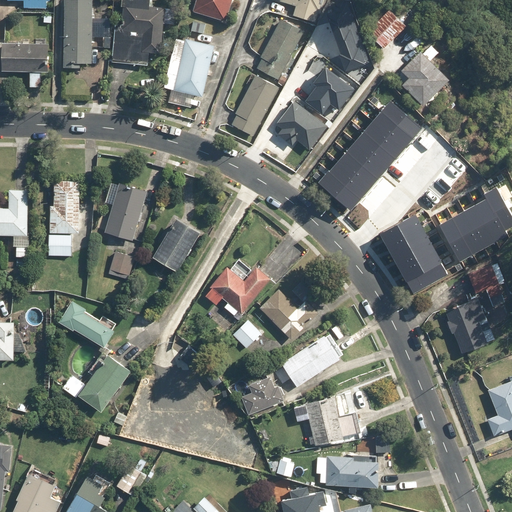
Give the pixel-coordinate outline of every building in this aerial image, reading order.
[(112,16),(94,16),(94,0),(65,0),(62,68),(80,69),(80,63),(92,64),(92,46),(111,47),(112,16)] [(150,0),(120,0),(119,7),(125,8),(123,23),(115,22),(111,61),(149,65),(150,51),(161,52),(164,24),(176,25),(177,10),(150,7),(150,0)] [(232,0),(196,0),(193,12),(226,21),(232,0)] [(325,0),(275,0),(296,7),(293,14),(316,22),(319,13),(321,14),(325,0)] [(329,11),(347,63),(365,57),(346,0),(333,4),(335,9),(329,11)] [(382,50),(407,25),(391,10),(367,35),(382,50)] [(305,30),(281,18),(257,68),(281,79),(305,30)] [(203,97),(215,45),(202,42),(206,23),(193,20),(188,42),(175,40),(165,88),(171,89),(169,100),(191,105),(193,95),(203,97)] [(1,71),(30,72),(29,87),(41,88),(41,73),(49,73),(50,44),(3,42),(1,71)] [(450,81),(421,51),(401,72),(408,79),(402,86),(424,107),(450,81)] [(319,82),(307,97),(324,110),(333,99),(341,105),(356,86),(327,63),(315,79),(319,82)] [(280,86),(258,74),(232,123),(254,135),(280,86)] [(311,149),(329,126),(291,97),(272,123),(282,130),(278,135),(293,147),(299,139),(311,149)] [(388,99),(317,181),(351,211),(422,129),(388,99)] [(71,255),(72,233),(78,234),(80,180),(54,179),(53,206),(51,206),(49,254),(71,255)] [(132,239),(148,191),(123,183),(119,195),(115,194),(104,230),(132,239)] [(27,235),(28,189),(9,188),(9,207),(0,207),(0,235),(13,235),(13,247),(17,247),(17,254),(29,255),(30,236),(27,235)] [(435,225),(458,266),(508,238),(504,230),(511,225),(511,218),(496,189),(485,195),(486,197),(435,225)] [(418,214),(381,234),(413,293),(450,273),(418,214)] [(201,231),(176,216),(152,256),(177,271),(201,231)] [(135,256),(114,249),(107,272),(127,279),(135,256)] [(242,312),(270,277),(256,265),(251,271),(237,260),(230,269),(227,266),(204,294),(216,304),(222,297),(228,302),(224,307),(239,319),(244,314),(242,312)] [(506,302),(492,264),(468,272),(476,293),(479,292),(483,300),(489,298),(492,307),(506,302)] [(319,312),(308,300),(316,292),(304,279),(292,290),(303,301),(298,306),(280,288),(260,306),(290,339),(319,312)] [(495,339),(478,298),(444,311),(452,332),(454,332),(462,352),(495,339)] [(71,299),(59,321),(105,347),(116,329),(85,312),(87,308),(71,299)] [(262,331),(248,318),(232,335),(246,349),(262,331)] [(26,351),(19,333),(13,332),(14,321),(0,320),(0,358),(13,358),(13,350),(26,351)] [(345,356),(328,331),(281,362),(298,387),(345,356)] [(110,407),(107,405),(131,370),(108,354),(86,384),(79,394),(106,413),(110,407)] [(79,394),(86,384),(72,374),(62,388),(77,398),(79,394)] [(249,414),(285,400),(278,384),(274,386),(270,375),(238,388),(249,414)] [(511,379),(488,389),(498,413),(486,418),(494,436),(511,428),(511,379)] [(201,405),(194,382),(145,397),(154,426),(172,420),(175,430),(214,419),(209,403),(201,405)] [(338,418),(333,396),(294,406),(298,421),(309,418),(316,444),(361,433),(356,413),(338,418)] [(150,420),(131,412),(122,434),(141,442),(150,420)] [(111,437),(98,433),(95,442),(108,446),(111,437)] [(14,444),(0,442),(0,507),(3,508),(6,472),(11,472),(14,444)] [(328,453),(327,484),(378,485),(379,462),(370,461),(370,454),(328,453)] [(294,462),(280,458),(276,473),(290,477),(294,462)] [(147,475),(128,464),(116,485),(131,494),(136,485),(140,487),(147,475)] [(54,482),(29,471),(11,511),(55,511),(60,503),(47,498),(54,482)] [(93,478),(87,475),(65,511),(109,511),(99,506),(112,482),(96,473),(93,478)] [(281,500),(283,511),(319,511),(319,506),(325,505),(322,493),(309,495),(307,488),(292,491),(293,497),(281,500)] [(220,511),(204,496),(192,509),(183,500),(170,511),(220,511)] [(373,511),(372,502),(344,509),(344,511),(373,511)]
